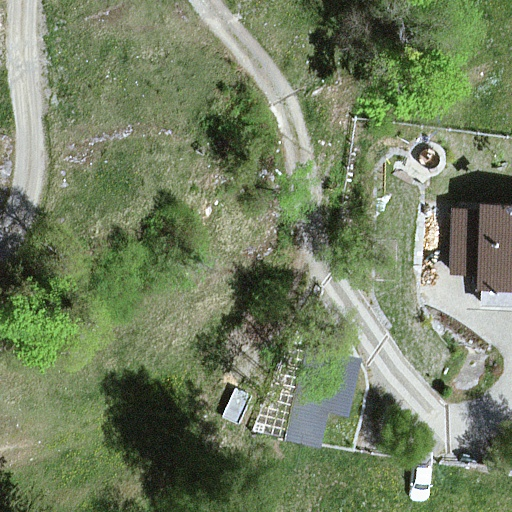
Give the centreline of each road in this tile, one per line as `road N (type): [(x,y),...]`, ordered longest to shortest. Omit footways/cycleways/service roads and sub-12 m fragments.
road 1 (track): [(205,0),(279,95),(297,137),(320,264),(383,349),(436,415),(473,430),(511,393)]
road 2 (track): [(0,247),(32,177),(20,0)]
